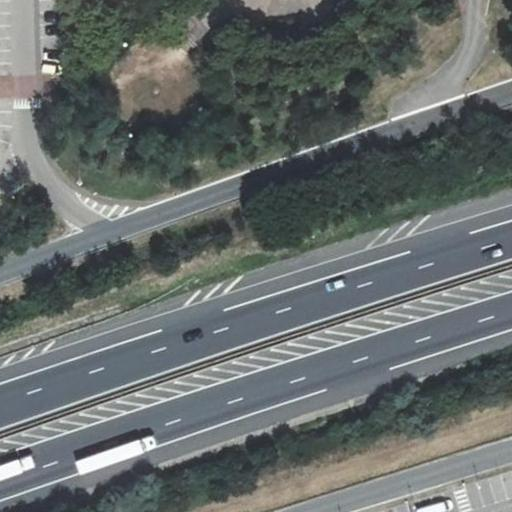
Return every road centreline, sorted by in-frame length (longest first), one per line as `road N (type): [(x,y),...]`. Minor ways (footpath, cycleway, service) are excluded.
road 1 (motorway): [(0,481),(511,311)]
road 2 (motorway): [(511,238),(0,407)]
